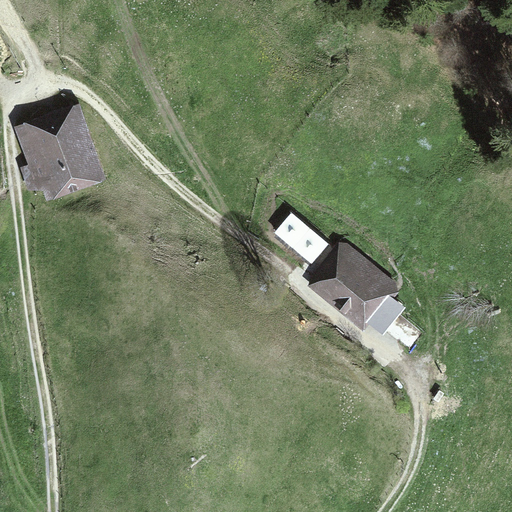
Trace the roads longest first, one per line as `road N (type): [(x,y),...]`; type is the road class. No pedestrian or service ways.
road 1 (track): [(374,511),(407,444),(406,409),(382,356),(190,204),(107,112),(78,90),(36,81)]
road 2 (track): [(50,511),(18,134),(19,94),(36,81)]
